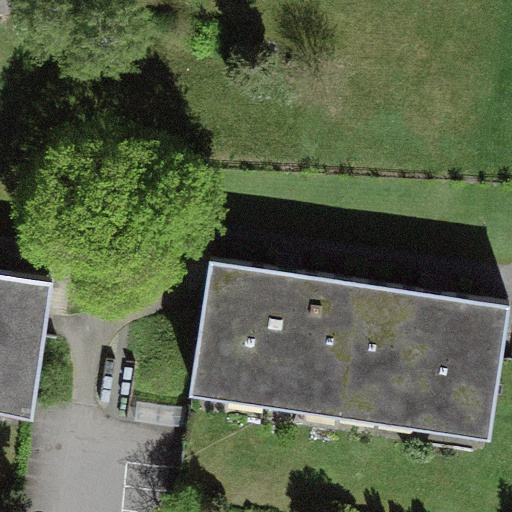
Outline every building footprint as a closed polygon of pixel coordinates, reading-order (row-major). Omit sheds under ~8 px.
[(360,278),(211,256),(193,375),(342,397),(360,278)] [(0,391),(33,396),(50,277),(0,269),(0,391)] [(507,300),(360,278),(342,397),(489,419),(507,300)] [(33,396),(0,391),(0,448),(24,452),(33,396)] [(24,452),(0,448),(0,507),(16,510),(24,452)]
